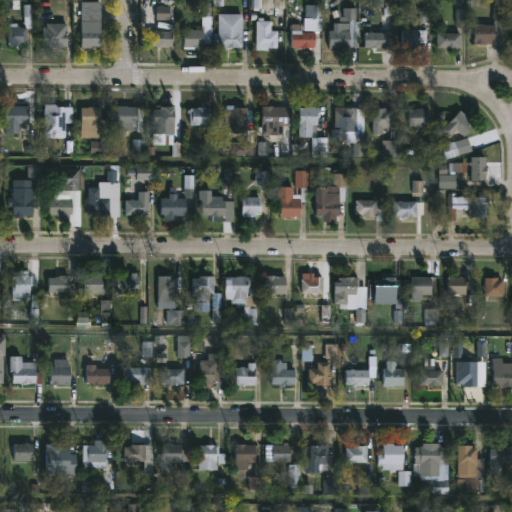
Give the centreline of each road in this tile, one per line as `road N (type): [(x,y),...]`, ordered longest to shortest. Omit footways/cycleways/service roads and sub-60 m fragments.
road 1 (residential): [(511,247),(0,245)]
road 2 (residential): [(511,418),(0,419)]
road 3 (residential): [(491,102),(447,80),(0,76)]
